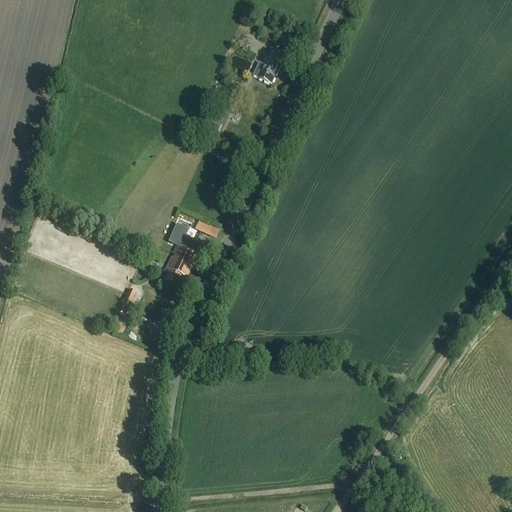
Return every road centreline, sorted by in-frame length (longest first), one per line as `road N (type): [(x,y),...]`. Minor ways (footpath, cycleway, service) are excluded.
road 1 (unclassified): [(159,511),(180,356),(342,0)]
road 2 (track): [(343,502),(511,260)]
